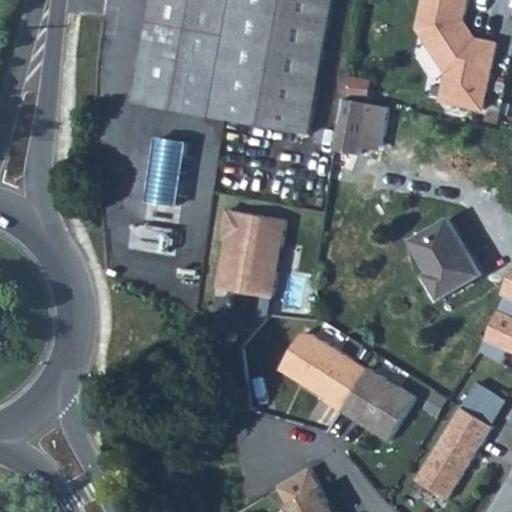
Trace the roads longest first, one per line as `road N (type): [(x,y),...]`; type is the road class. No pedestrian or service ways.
road 1 (tertiary): [(53,254),(39,182),(52,0)]
road 2 (unknown): [(367,174),(402,173),(456,189),(511,238)]
road 3 (residential): [(386,511),(337,450),(269,440)]
road 4 (tertiary): [(47,0),(0,137)]
road 5 (secondary): [(113,511),(56,379)]
road 6 (secondary): [(56,379),(72,316),(53,254)]
